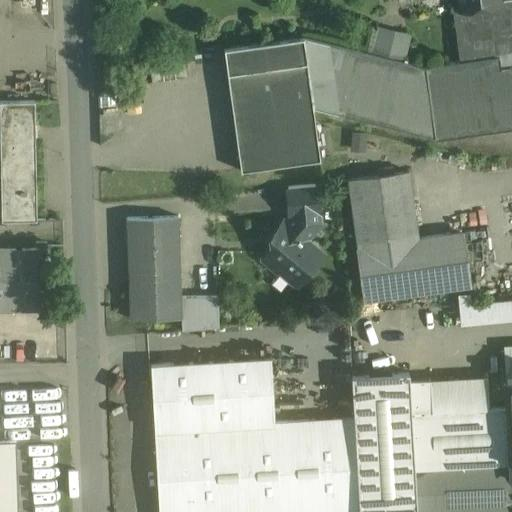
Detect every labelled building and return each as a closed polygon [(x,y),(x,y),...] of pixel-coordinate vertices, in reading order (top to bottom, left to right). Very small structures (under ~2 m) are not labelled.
[(50,0),(0,0),(0,14),(51,14),(50,0)] [(511,0),(496,0),(459,5),(452,5),(460,61),(499,56),(501,68),(511,66),(511,0)] [(411,34),(379,26),(372,53),(404,61),(411,34)] [(304,36),(224,48),(241,171),(320,160),(313,107),(304,36)] [(338,113),(329,43),(304,36),(313,107),(338,113)] [(372,53),(329,43),(338,113),(435,137),(435,139),(511,128),(511,66),(501,68),(499,56),(460,61),(425,66),(404,61),(372,53)] [(184,53),(149,58),(152,82),(187,77),(184,53)] [(0,121),(35,121),(35,101),(0,101),(0,121)] [(35,121),(0,121),(0,129),(2,220),(37,220),(35,121)] [(409,172),(348,180),(365,301),(470,287),(462,232),(418,238),(409,172)] [(316,185),(288,187),(291,215),(319,213),(316,185)] [(319,213),(291,215),(287,220),(287,227),(280,228),(273,236),(274,245),(264,256),(264,262),(272,268),(278,268),(292,280),(299,279),(307,271),(306,261),(315,250),(305,241),(320,224),(319,213)] [(178,216),(127,218),(130,319),(181,317),(181,301),(178,216)] [(37,248),(0,248),(0,308),(39,308),(37,248)] [(476,292),(461,293),(462,321),(511,318),(511,297),(476,299),(476,292)] [(218,300),(181,301),(181,317),(182,329),(219,326),(218,300)] [(271,357),(150,364),(159,511),(360,511),(354,416),(353,416),(274,421),(271,357)] [(409,372),(351,375),(353,416),(354,416),(360,511),(416,511),(414,468),(409,380),(409,372)] [(511,406),(507,406),(432,411),(430,379),(409,380),(414,468),(510,463),(510,462),(511,462),(511,406)] [(16,441),(0,441),(0,511),(18,511),(16,443),(16,441)] [(414,468),(416,511),(511,511),(511,499),(510,463),(414,468)]
